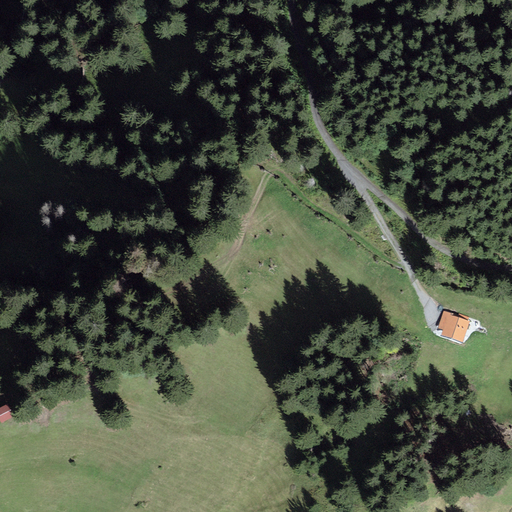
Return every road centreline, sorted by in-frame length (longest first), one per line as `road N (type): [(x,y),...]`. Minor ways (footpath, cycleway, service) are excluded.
road 1 (track): [(299,0),(324,134),(352,173),(430,241),(511,269)]
road 2 (track): [(352,173),(434,304)]
